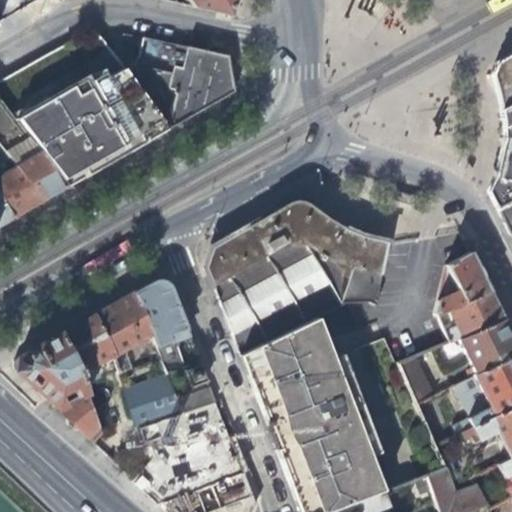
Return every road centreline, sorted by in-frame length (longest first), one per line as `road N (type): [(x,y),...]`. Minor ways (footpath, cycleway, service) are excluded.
road 1 (secondary): [(299,76),(274,119),(0,273)]
road 2 (residential): [(300,41),(134,11),(86,11),(0,53)]
road 3 (residential): [(269,511),(160,226)]
road 4 (residential): [(323,144),(460,196),(511,285)]
road 5 (secondary): [(0,317),(160,226)]
road 6 (secondary): [(160,226),(323,144)]
road 7 (secondary): [(118,511),(0,399)]
